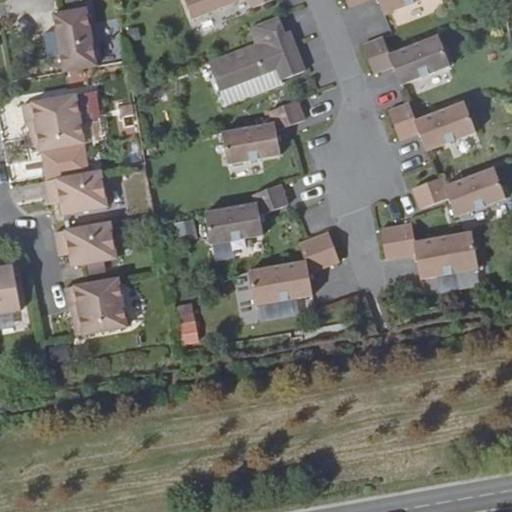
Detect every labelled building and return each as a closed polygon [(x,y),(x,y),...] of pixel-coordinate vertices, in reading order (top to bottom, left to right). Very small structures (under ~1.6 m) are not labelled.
[(249,0),(254,10),(278,1),(277,0),(183,0),(192,21),(245,0),(249,0)] [(428,0),(345,0),(349,9),(374,0),(377,0),(384,16),(428,0)] [(99,66),(89,9),(57,15),(66,72),(99,66)] [(281,82),(306,73),(295,47),(290,33),(286,35),(279,19),(250,30),(256,45),(209,64),(221,93),(277,71),(281,82)] [(451,68),(440,38),(390,56),(384,39),(363,46),(374,76),(394,69),(400,85),(451,68)] [(77,99),(23,108),(27,131),(38,129),(39,136),(36,136),(33,140),(34,150),(39,153),(39,155),(86,147),(77,99)] [(305,122),(297,103),(270,113),(274,125),(223,134),(228,166),(282,158),(278,134),(305,122)] [(477,135),(466,104),(416,123),(409,105),(389,112),(400,141),(420,135),(427,153),(477,135)] [(507,200),(495,170),(445,188),(443,180),(437,182),(413,191),(420,211),(449,201),(456,220),(507,200)] [(100,173),(45,183),(48,199),(59,196),(60,204),(62,216),(107,208),(100,173)] [(289,207),(281,186),(253,196),(256,205),(206,215),(211,246),(264,237),(260,217),(289,207)] [(48,199),(49,206),(60,204),(59,197),(48,199)] [(110,223),(55,234),(58,249),(69,248),(70,255),(72,267),(117,259),(110,223)] [(381,230),(387,262),(417,256),(421,281),(479,270),(473,234),(416,244),(412,226),(381,230)] [(341,264),(329,235),(305,242),(298,245),(304,263),(250,273),(255,306),(313,296),(310,275),(341,264)] [(58,249),(59,257),(70,255),(69,248),(58,249)] [(0,315),(23,312),(15,267),(3,269),(0,269),(0,315)] [(120,279),(66,289),(70,312),(81,310),(82,317),(79,317),(76,322),(78,331),(82,334),(82,336),(129,327),(120,279)] [(177,317),(182,346),(199,343),(195,314),(177,317)]
